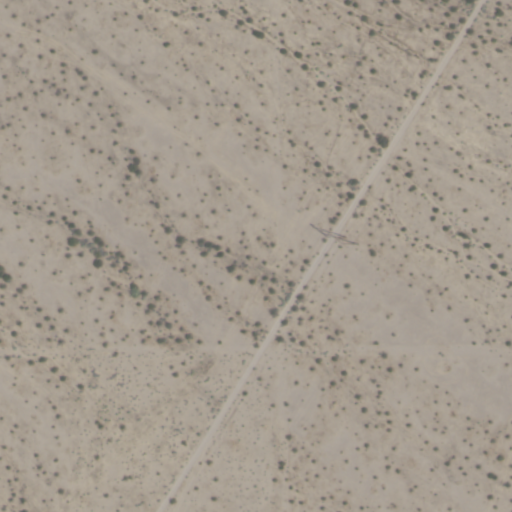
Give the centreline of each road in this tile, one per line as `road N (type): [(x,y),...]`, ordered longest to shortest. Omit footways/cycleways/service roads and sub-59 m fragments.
road 1 (residential): [(158,511),(319,246),(244,46),(243,0)]
road 2 (track): [(478,0),(319,246),(319,344),(298,511)]
road 3 (residential): [(0,349),(511,344)]
